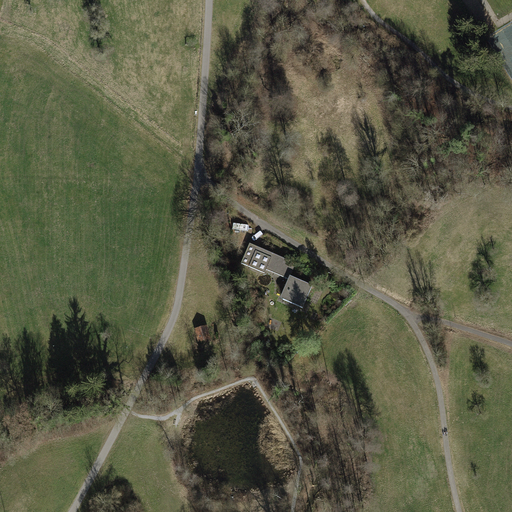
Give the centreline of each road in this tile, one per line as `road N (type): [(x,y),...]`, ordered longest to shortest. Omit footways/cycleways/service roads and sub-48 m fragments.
road 1 (track): [(403,310),(197,175)]
road 2 (track): [(170,419),(203,390),(260,380),(299,457),(297,511)]
road 3 (track): [(460,511),(442,397),(403,310)]
road 4 (track): [(197,175),(208,0)]
